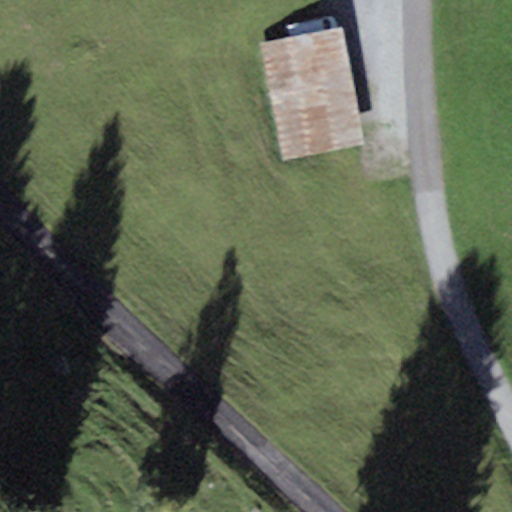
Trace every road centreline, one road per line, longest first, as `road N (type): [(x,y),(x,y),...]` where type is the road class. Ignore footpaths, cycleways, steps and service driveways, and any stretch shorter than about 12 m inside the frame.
road 1 (unclassified): [(0,202),(145,361),(325,511)]
road 2 (unclassified): [(511,413),(461,322),(422,160),(419,0)]
